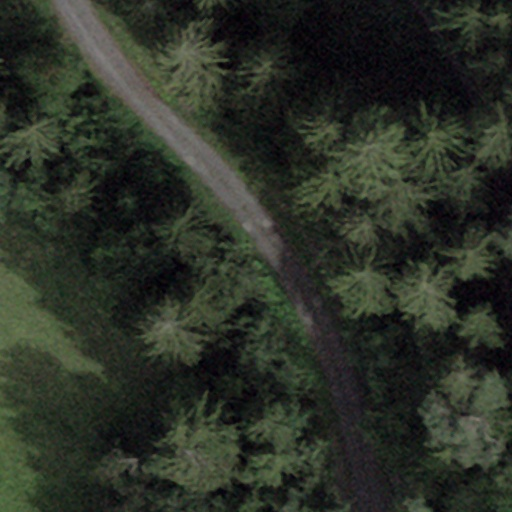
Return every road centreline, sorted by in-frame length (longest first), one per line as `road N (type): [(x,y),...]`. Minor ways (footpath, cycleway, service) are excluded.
road 1 (track): [(370,511),(353,402),(325,333),(265,233),(93,55),(58,0)]
road 2 (track): [(417,0),(467,71),(497,160),(511,278)]
